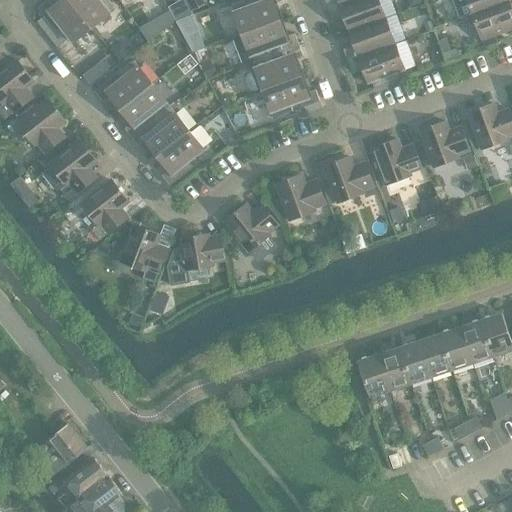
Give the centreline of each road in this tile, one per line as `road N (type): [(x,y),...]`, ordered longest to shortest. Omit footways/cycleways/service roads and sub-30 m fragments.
road 1 (residential): [(12,0),(21,31),(174,222),(355,125)]
road 2 (residential): [(164,511),(0,309)]
road 3 (residential): [(355,125),(511,74)]
road 4 (residential): [(355,125),(309,0)]
